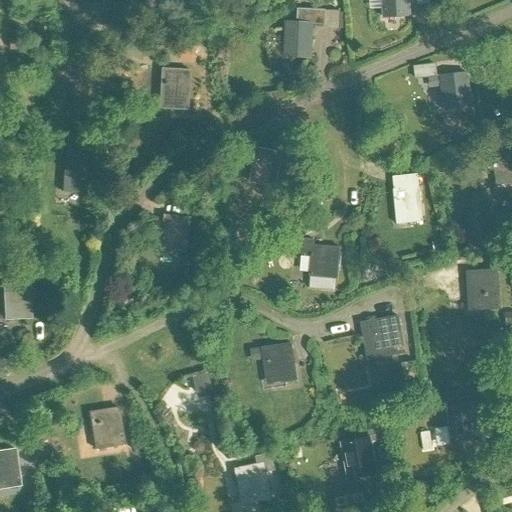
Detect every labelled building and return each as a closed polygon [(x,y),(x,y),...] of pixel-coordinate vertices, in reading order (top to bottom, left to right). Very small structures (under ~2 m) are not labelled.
[(383,0),(384,20),(410,19),(408,0),(383,0)] [(309,61),(311,28),(311,26),(325,26),(326,12),(298,10),(297,23),(285,22),(282,60),(309,61)] [(23,49),(21,38),(7,40),(9,51),(23,49)] [(179,63),(195,64),(196,50),(180,49),(179,63)] [(184,114),(187,74),(159,72),(156,112),(184,114)] [(445,114),(470,110),(465,76),(439,79),(445,114)] [(66,138),(62,195),(90,197),(94,140),(66,138)] [(274,192),(281,157),(256,152),(249,188),(274,192)] [(497,188),(511,185),(511,156),(494,159),(497,188)] [(416,175),(390,179),(392,194),(397,229),(422,226),(418,191),(416,175)] [(182,257),(186,222),(161,220),(157,254),(182,257)] [(314,223),(303,227),(307,237),(318,233),(314,223)] [(435,252),(447,249),(446,241),(433,243),(435,252)] [(337,282),(339,251),(313,250),(313,244),(299,243),(297,258),(309,259),(309,261),(310,261),(309,281),(337,282)] [(511,256),(490,257),(491,270),(511,269),(511,256)] [(181,276),(191,285),(198,277),(188,268),(181,276)] [(470,314),(498,312),(496,275),(467,277),(470,314)] [(3,286),(4,322),(32,320),(30,284),(3,286)] [(376,363),(404,357),(396,320),(368,326),(376,363)] [(262,350),(266,375),(278,373),(280,386),(299,383),(292,345),(262,350)] [(406,368),(408,381),(418,379),(416,366),(406,368)] [(197,394),(211,391),(207,374),(193,378),(197,394)] [(475,387),(477,400),(493,398),(490,381),(475,387)] [(453,448),(479,444),(474,408),(447,412),(453,448)] [(92,454),(120,448),(113,413),(85,419),(92,454)] [(370,443),(382,441),(380,429),(368,431),(370,443)] [(143,451),(141,439),(130,441),(132,453),(143,451)] [(348,484),(374,478),(367,443),(341,448),(348,484)] [(0,479),(2,490),(21,487),(15,450),(0,452),(0,479)] [(233,470),(241,506),(269,500),(263,473),(273,471),(269,455),(254,458),(256,465),(233,470)]
